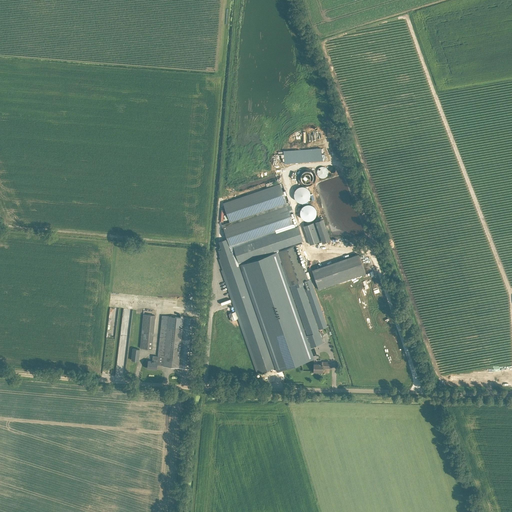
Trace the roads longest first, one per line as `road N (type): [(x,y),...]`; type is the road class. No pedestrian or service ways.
road 1 (unclassified): [(511,394),(99,381)]
road 2 (unknown): [(373,254),(348,175),(333,163),(287,176),(300,239)]
road 3 (unknown): [(206,389),(218,239)]
